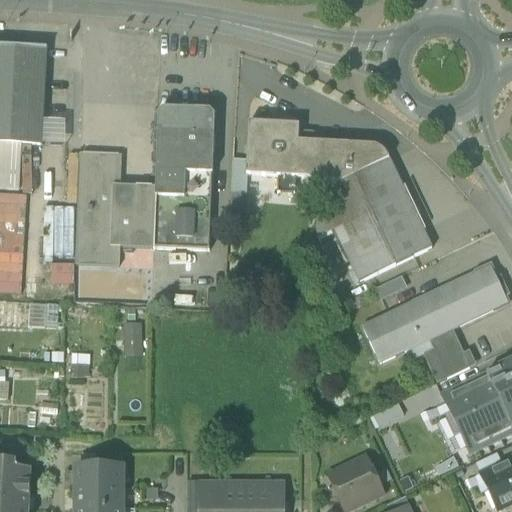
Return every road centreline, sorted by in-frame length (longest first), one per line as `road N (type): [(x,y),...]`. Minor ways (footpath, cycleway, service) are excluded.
road 1 (tertiary): [(219,22),(17,0)]
road 2 (tertiary): [(219,22),(399,78)]
road 3 (tertiary): [(405,43),(219,22)]
